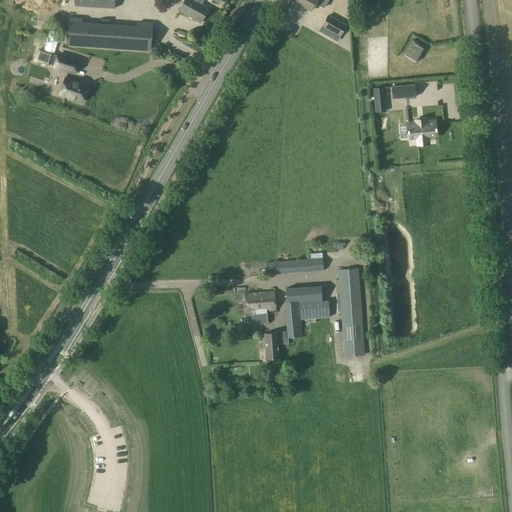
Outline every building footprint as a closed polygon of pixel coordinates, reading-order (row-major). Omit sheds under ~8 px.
[(200,23),(209,8),(202,4),(195,0),(185,0),(180,10),(200,23)] [(323,9),(328,0),(295,0),(295,2),(311,11),(314,4),(323,9)] [(340,37),(346,26),(327,15),(321,27),(340,37)] [(67,23),(65,47),(149,53),(151,29),(151,23),(137,22),(136,28),(81,24),(82,18),(67,17),(67,23)] [(413,67),(426,47),(413,39),(401,58),(413,67)] [(40,50),(36,61),(49,65),(53,55),(40,50)] [(78,62),(58,56),(55,68),(74,74),(78,62)] [(88,84),(65,77),(60,97),(82,104),(88,84)] [(415,84),(391,86),(392,99),(416,96),(415,84)] [(384,87),(373,88),(375,113),(386,112),(384,87)] [(415,122),(407,123),(408,139),(417,138),(417,140),(428,139),(428,137),(436,136),(435,120),(426,121),(426,119),(415,120),(415,122)] [(323,258),(266,263),(267,272),(324,268),(323,258)] [(365,354),(359,267),(339,269),(341,293),(336,294),(337,309),(342,309),(345,355),(365,354)] [(321,302),(321,287),(288,289),(289,300),(287,300),(290,337),(301,336),(300,318),(329,317),(327,302),(321,302)] [(267,310),(275,310),(274,292),(245,294),(247,312),(255,311),(255,314),(254,314),(253,315),(253,323),(255,324),(268,323),(267,310)] [(268,359),(279,358),(277,333),(265,334),(268,359)]
